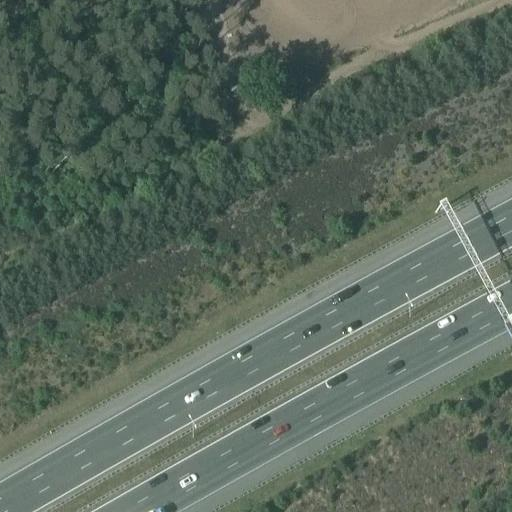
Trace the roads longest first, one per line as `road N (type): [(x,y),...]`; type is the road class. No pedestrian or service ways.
road 1 (motorway): [(511,224),(0,509)]
road 2 (motorway): [(139,511),(511,304)]
